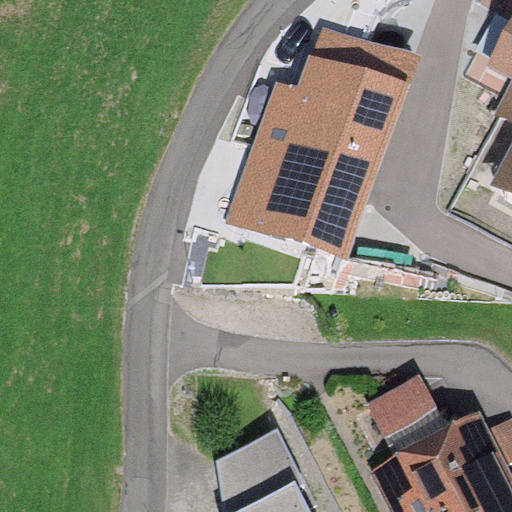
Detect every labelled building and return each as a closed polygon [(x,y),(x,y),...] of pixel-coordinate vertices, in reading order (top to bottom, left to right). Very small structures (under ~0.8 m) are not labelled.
[(494,116),(511,124),(511,153),(491,196),(511,205),(511,18),(487,69),(511,81),(494,116)] [(269,105),(223,226),(385,288),(459,95),(414,78),(406,100),(307,62),(288,113),(269,105)] [(468,428),(373,476),(390,511),(511,511),(490,471),(476,444),(468,428)] [(511,452),(501,431),(476,444),(490,471),(511,459),(511,452)] [(211,471),(231,511),(243,511),(281,494),(259,448),(211,471)] [(243,511),(302,511),(291,489),(281,494),(243,511)]
